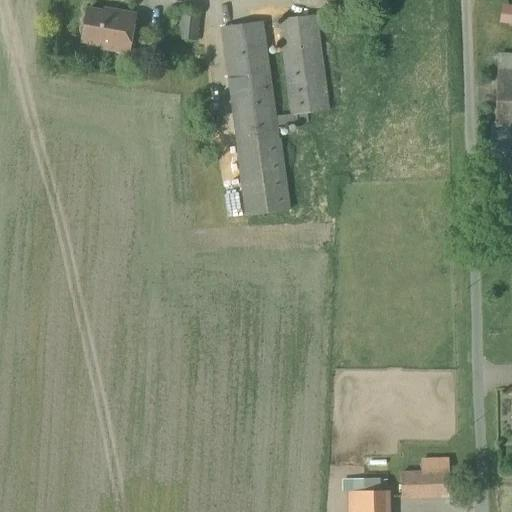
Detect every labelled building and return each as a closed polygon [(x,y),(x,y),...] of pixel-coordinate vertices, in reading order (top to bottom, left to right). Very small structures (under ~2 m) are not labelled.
[(197,42),(200,11),(179,8),(176,39),(197,42)] [(111,14),(85,10),(80,42),(101,46),(101,49),(128,53),(134,16),(112,12),(111,14)] [(307,124),(306,115),(329,112),(316,16),(276,21),(289,116),(275,117),(262,22),(219,28),(235,146),(234,146),(244,217),(290,212),(280,139),(278,139),(277,127),(307,124)] [(511,123),(511,60),(488,60),(488,124),(511,123)] [(450,497),(450,472),(402,474),(402,499),(450,497)] [(388,511),(388,492),(350,492),(349,511),(388,511)]
